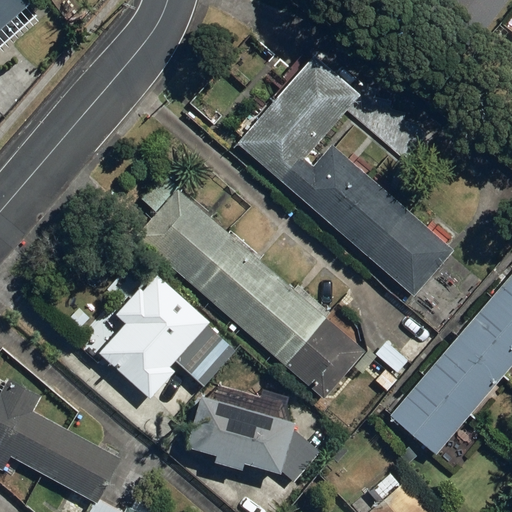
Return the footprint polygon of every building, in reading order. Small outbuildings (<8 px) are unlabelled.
[(0,0),(0,27),(26,5),(21,0),(0,0)] [(431,0),(431,1),(473,35),(504,0),(431,0)] [(357,99),(308,57),(234,141),(412,293),(451,247),(331,144),(311,167),(304,161),(357,99)] [(382,94),(359,118),(404,160),(427,136),(382,94)] [(160,175),(139,199),(153,211),(132,235),(316,398),(358,350),(160,175)] [(511,266),(385,413),(434,456),(511,366),(511,266)] [(117,324),(94,350),(171,417),(231,349),(147,275),(110,317),(117,324)] [(386,341),(372,355),(391,375),(405,361),(386,341)] [(0,469),(2,471),(10,456),(94,502),(118,457),(33,412),(42,396),(8,378),(0,392),(0,469)] [(192,401),(183,445),(182,460),(275,478),(285,424),(279,423),(284,396),(254,390),(253,395),(208,387),(205,404),(192,401)] [(424,511),(392,472),(367,493),(374,502),(361,511),(424,511)] [(89,511),(139,511),(127,505),(124,511),(100,499),(97,503),(95,502),(89,511)]
